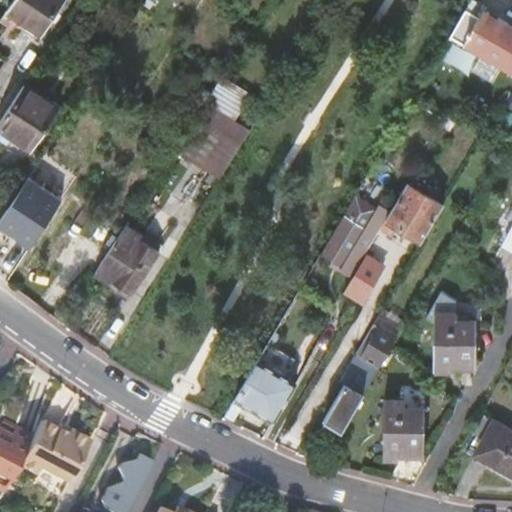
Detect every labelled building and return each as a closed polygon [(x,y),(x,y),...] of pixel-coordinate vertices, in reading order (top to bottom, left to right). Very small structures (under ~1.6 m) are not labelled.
[(14,0),(2,20),(8,24),(11,20),(38,38),(62,0),(14,0)] [(476,0),(470,0),(451,34),(465,42),(484,10),(487,6),(476,0)] [(465,42),(511,69),(511,24),(485,9),(486,7),(487,7),(488,6),(487,6),(484,10),(465,42)] [(183,151),(221,176),(258,119),(245,110),(255,95),(230,79),(183,151)] [(59,107),(24,84),(0,121),(0,124),(33,146),(59,107)] [(445,204),(409,182),(387,218),(424,240),(445,204)] [(63,221),(19,191),(0,220),(0,244),(33,267),(63,221)] [(334,232),(321,255),(343,267),(377,208),(356,195),(334,232)] [(159,249),(125,227),(97,270),(132,292),(159,249)] [(369,255),(348,290),(365,301),(387,265),(369,255)] [(269,343),(296,358),(322,312),(296,297),(269,343)] [(477,364),(477,320),(458,320),(458,312),(436,312),(436,368),(451,368),(451,364),(477,364)] [(379,325),(361,356),(358,354),(342,380),(346,383),(330,410),(349,421),(365,393),(380,366),(397,336),(379,325)] [(269,343),(259,361),(237,397),(276,418),(297,382),(286,376),(296,358),(269,343)] [(426,452),(426,408),(407,407),(407,399),(385,399),(385,455),(400,455),(400,452),(426,452)] [(511,427),(495,418),(475,453),(511,473),(511,427)] [(0,488),(3,490),(18,463),(32,437),(2,420),(0,424),(0,488)] [(67,481),(88,442),(67,431),(65,435),(56,430),(40,422),(37,426),(32,437),(18,463),(36,473),(40,466),(67,481)] [(134,447),(104,505),(117,511),(126,511),(155,458),(134,447)]
